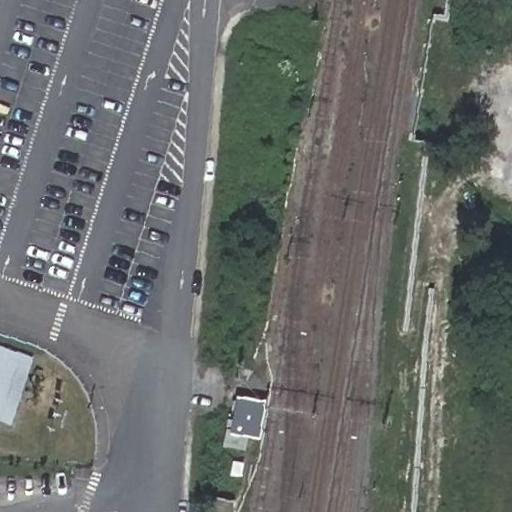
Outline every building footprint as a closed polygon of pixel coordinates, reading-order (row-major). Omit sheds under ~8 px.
[(0,427),(6,429),(28,362),(0,352),(0,427)] [(223,439),(241,441),(248,402),(229,399),(223,439)] [(248,402),(241,441),(252,444),(259,404),(248,402)] [(84,483),(84,472),(69,471),(68,483),(84,483)] [(211,511),(231,511),(234,498),(214,495),(211,511)]
